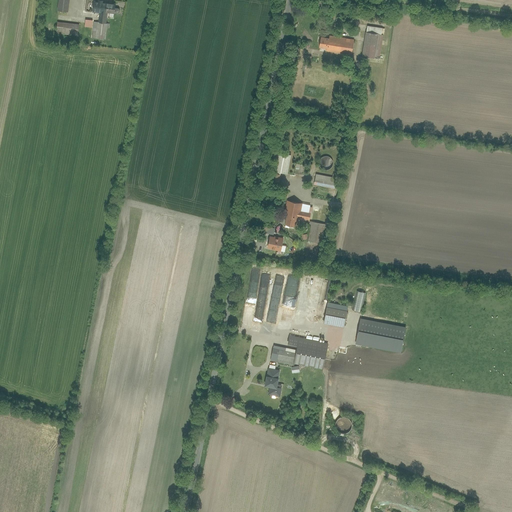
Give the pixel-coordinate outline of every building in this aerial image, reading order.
[(59,0),(58,12),(68,13),(69,0),(59,0)] [(94,24),(92,40),(105,41),(107,16),(118,17),(119,9),(116,9),(116,4),(94,2),(93,14),(100,15),(99,25),(94,24)] [(58,24),(56,35),(77,38),(79,26),(58,24)] [(367,28),(363,58),(380,60),(384,30),(367,28)] [(321,38),(319,49),(326,50),(325,53),(352,57),(354,40),(329,37),(329,39),(321,38)] [(279,155),(276,174),(288,176),(291,156),(279,155)] [(332,169),(333,167),(333,165),(333,163),(332,161),(330,159),(328,158),(325,158),(323,159),(321,160),(319,162),(319,165),(319,167),(320,169),(321,171),(323,172),(326,172),(328,172),(330,171),(332,169)] [(316,176),(314,187),(337,190),(339,179),(316,176)] [(287,202),(283,226),(297,228),(299,221),(311,223),(307,245),(324,248),(329,217),(311,213),(312,206),(287,202)] [(270,238),(268,251),(281,253),(284,240),(270,238)] [(357,292),(354,312),(362,313),(365,294),(357,292)] [(369,295),(366,308),(372,309),(374,296),(369,295)] [(328,310),(325,326),(344,329),(347,314),(328,310)] [(361,320),(356,346),(401,354),(406,328),(361,320)] [(273,347),(270,364),(323,373),(328,345),(291,338),(289,349),(273,347)] [(269,391),(268,398),(279,400),(281,390),(277,390),(280,372),(268,370),(264,390),(269,391)] [(350,433),(351,430),(351,428),(351,425),(349,423),(347,421),(345,420),(342,420),(340,421),(338,423),(337,425),(336,427),(336,430),(337,432),(338,434),(340,435),(343,436),(345,436),(348,434),(350,433)]
